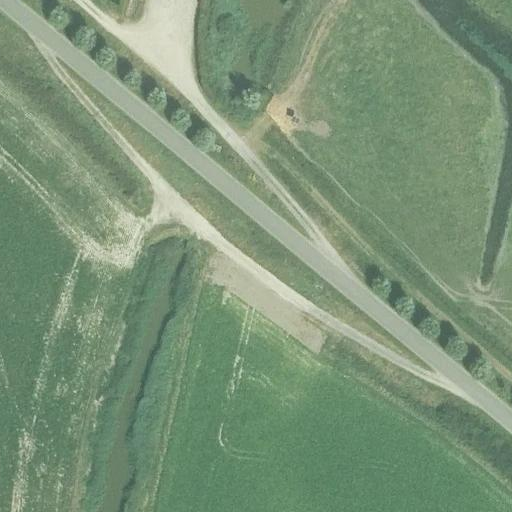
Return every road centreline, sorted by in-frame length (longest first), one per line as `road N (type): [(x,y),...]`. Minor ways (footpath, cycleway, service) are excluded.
road 1 (track): [(42,35),(52,71),(210,240),(378,350),(470,388)]
road 2 (unclassified): [(364,301),(0,0)]
road 3 (unclassified): [(364,301),(202,105),(87,0)]
road 4 (track): [(511,377),(266,179)]
road 5 (unclassified): [(511,423),(364,301)]
